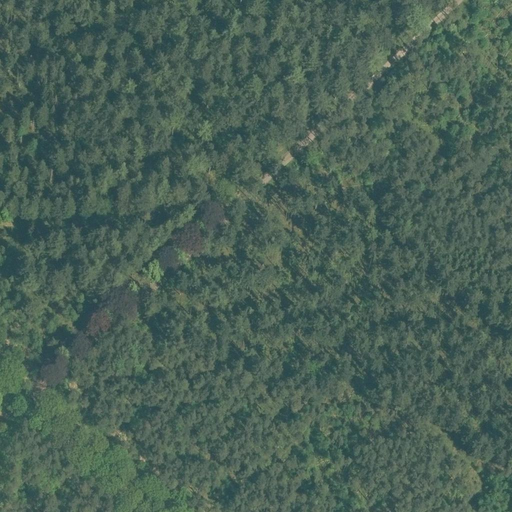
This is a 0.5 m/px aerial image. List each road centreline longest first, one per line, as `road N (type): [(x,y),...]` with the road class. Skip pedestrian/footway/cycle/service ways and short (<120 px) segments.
road 1 (track): [(458,0),(218,224),(0,230)]
road 2 (track): [(0,363),(173,511)]
